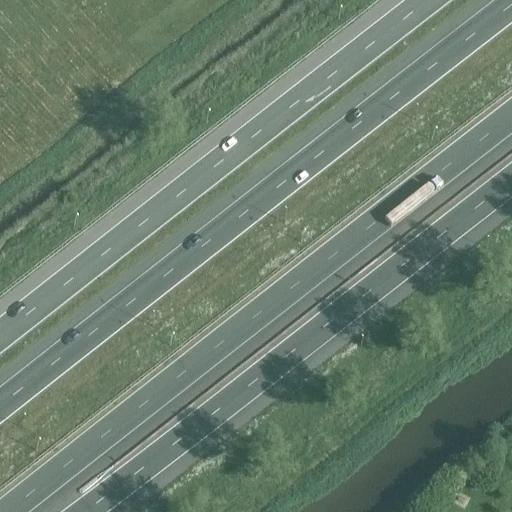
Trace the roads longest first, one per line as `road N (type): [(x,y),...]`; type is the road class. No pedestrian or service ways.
road 1 (motorway): [(511,4),(0,407)]
road 2 (motorway): [(6,511),(511,116)]
road 3 (motorway): [(427,0),(0,335)]
road 4 (motorway): [(86,511),(511,181)]
